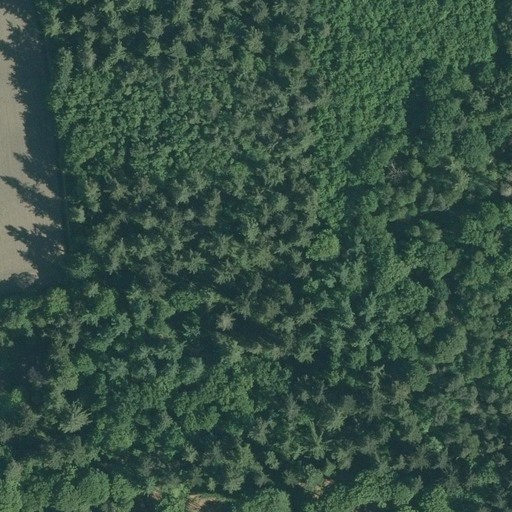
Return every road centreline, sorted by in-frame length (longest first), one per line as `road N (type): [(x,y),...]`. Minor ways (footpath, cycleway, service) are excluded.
road 1 (track): [(495,0),(489,58),(407,137),(366,190),(346,238),(87,275)]
road 2 (track): [(360,207),(381,340),(440,511)]
road 3 (track): [(38,2),(71,244),(87,275)]
road 4 (track): [(381,340),(114,388)]
road 5 (track): [(314,246),(301,0)]
road 6 (track): [(87,275),(145,511)]
